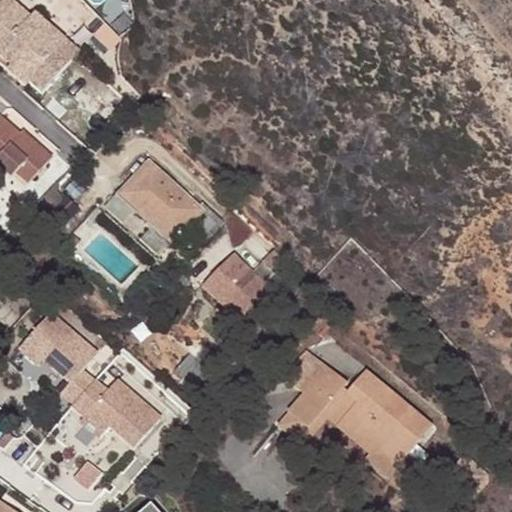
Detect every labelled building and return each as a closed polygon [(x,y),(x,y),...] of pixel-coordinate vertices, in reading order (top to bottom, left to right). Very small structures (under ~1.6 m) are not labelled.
[(47,94),(65,73),(52,62),(69,41),(38,13),(34,19),(12,0),(6,0),(0,7),(0,52),(15,66),(11,71),(29,86),(33,82),(47,94)] [(69,41),(52,62),(65,73),(82,53),(69,41)] [(57,159),(37,141),(31,148),(26,144),(29,140),(23,136),(3,117),(0,121),(0,165),(17,181),(21,176),(32,186),(57,159)] [(26,144),(31,148),(37,141),(26,132),(23,136),(29,140),(26,144)] [(148,163),(119,195),(173,244),(204,212),(148,163)] [(233,249),(199,285),(233,316),(266,280),(233,249)] [(24,342),(43,360),(69,383),(59,393),(72,405),(94,381),(83,371),(98,354),(52,312),(24,342)] [(37,367),(43,360),(24,342),(18,348),(37,367)] [(294,370),(305,381),(330,357),(319,346),(294,370)] [(321,387),(323,373),(345,372),(330,357),(305,381),(310,386),(308,388),(321,387)] [(351,386),(355,382),(345,372),(323,373),(321,387),(308,388),(279,418),(302,441),(329,415),(352,437),(396,393),(372,370),(354,389),(351,386)] [(69,408),(81,418),(88,411),(107,429),(131,451),(157,422),(115,382),(106,392),(94,381),(72,405),(69,408)] [(397,468),(407,458),(434,431),(396,393),(352,437),(368,453),(380,452),(397,468)] [(107,429),(88,411),(81,418),(100,436),(107,429)] [(6,434),(0,440),(0,450),(1,452),(12,439),(6,434)] [(397,468),(380,452),(368,453),(363,458),(396,491),(417,469),(407,458),(397,468)] [(464,472),(450,486),(450,494),(462,507),(471,507),(485,493),(485,486),(472,472),(464,472)] [(0,511),(21,511),(0,496),(0,511)] [(156,511),(148,502),(136,511),(156,511)]
